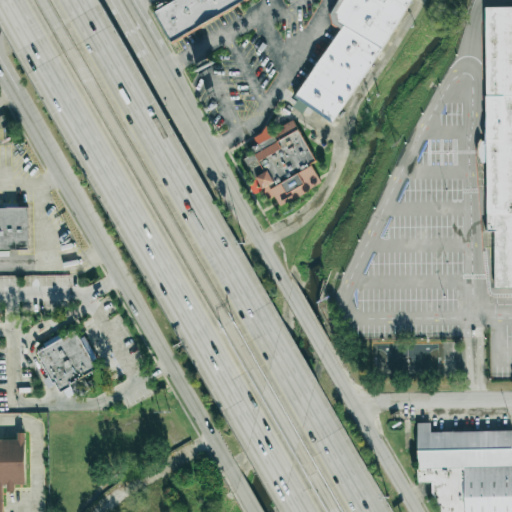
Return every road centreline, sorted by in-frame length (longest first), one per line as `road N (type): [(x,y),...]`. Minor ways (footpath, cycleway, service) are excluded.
road 1 (motorway): [(375,511),(83,11)]
road 2 (motorway): [(54,27),(331,511)]
road 3 (motorway): [(26,46),(294,511)]
road 4 (primary): [(0,64),(257,511)]
road 5 (primary): [(419,511),(208,149)]
road 6 (residential): [(270,0),(254,14),(287,70),(329,0)]
road 7 (residential): [(355,402),(511,400)]
